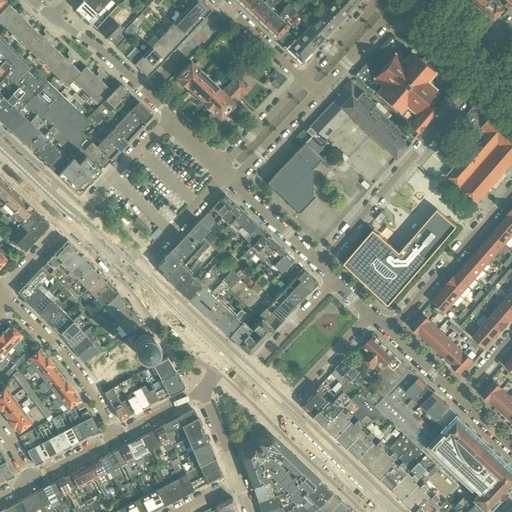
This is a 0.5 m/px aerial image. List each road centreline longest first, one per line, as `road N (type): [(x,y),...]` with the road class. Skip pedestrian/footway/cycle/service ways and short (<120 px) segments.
road 1 (residential): [(319,263),(477,83)]
road 2 (residential): [(389,330),(511,189)]
road 3 (residential): [(114,436),(75,370),(10,302)]
road 4 (residential): [(49,17),(85,38),(164,108),(168,121)]
road 5 (secondary): [(277,411),(384,511)]
road 6 (residential): [(277,411),(372,312)]
road 7 (residential): [(132,273),(226,175)]
road 8 (residential): [(168,121),(72,217)]
road 9 (residential): [(335,280),(256,365),(238,373)]
road 10 (residential): [(302,80),(219,169)]
road 11 (residential): [(234,183),(317,94)]
